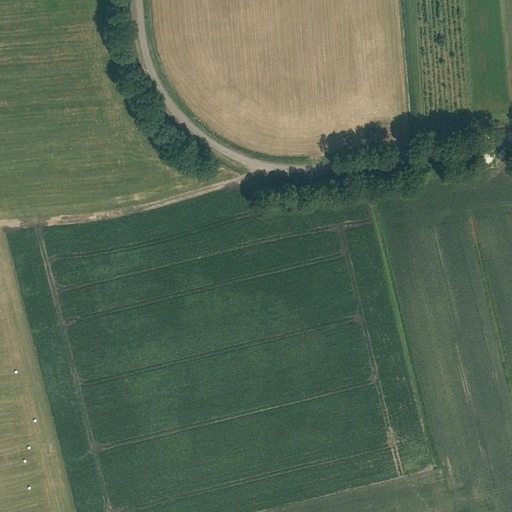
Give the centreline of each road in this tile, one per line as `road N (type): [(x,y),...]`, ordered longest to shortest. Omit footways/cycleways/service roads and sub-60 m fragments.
road 1 (unclassified): [(511,137),(313,168),(238,157),(192,128),(159,89),(139,0)]
road 2 (track): [(262,164),(235,181),(122,211),(8,221)]
